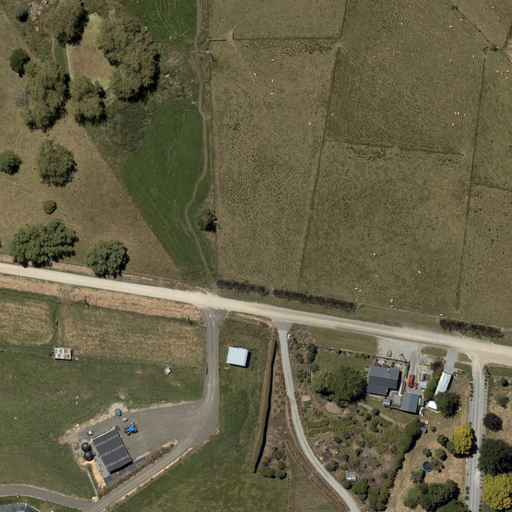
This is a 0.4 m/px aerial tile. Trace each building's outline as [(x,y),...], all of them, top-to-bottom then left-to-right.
[(69,363),(69,349),(54,348),(53,363),(69,363)] [(244,368),(246,355),(228,352),(227,366),(244,368)] [(391,370),(371,367),(367,395),(387,398),(391,370)] [(402,397),(402,415),(418,415),(418,397),(402,397)] [(355,472),(345,472),(345,482),(355,482),(355,472)]
